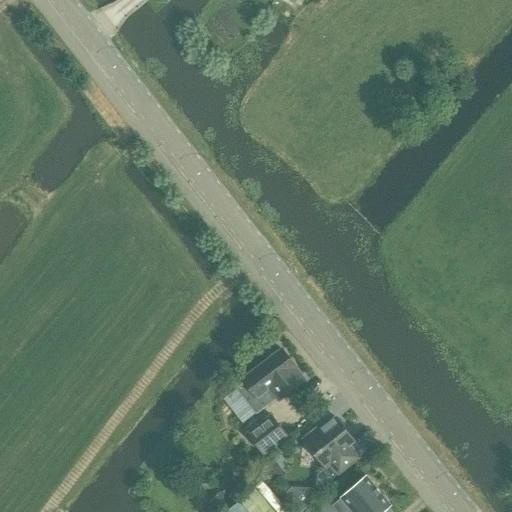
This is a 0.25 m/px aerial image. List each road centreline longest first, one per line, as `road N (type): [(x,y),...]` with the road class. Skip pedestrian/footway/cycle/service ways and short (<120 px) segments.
road 1 (tertiary): [(470,511),(64,0)]
road 2 (track): [(47,511),(202,298),(262,255)]
